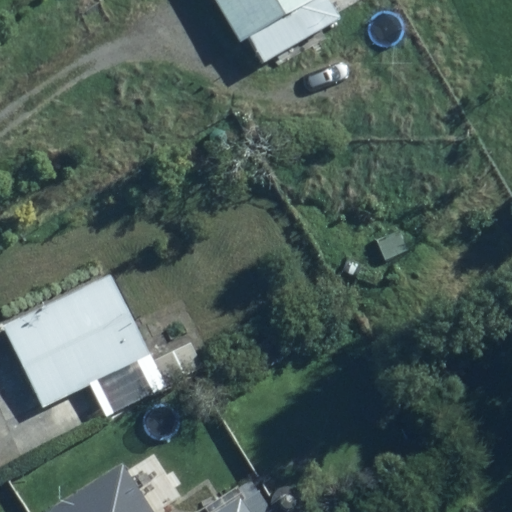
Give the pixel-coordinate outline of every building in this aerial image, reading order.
[(215,0),(238,40),(246,36),(261,61),(339,17),(328,0),(215,0)] [(385,259),(407,250),(399,231),(377,241),(385,259)] [(165,385),(110,274),(2,324),(41,407),(88,383),(105,416),(165,385)] [(157,359),(169,384),(205,366),(192,342),(157,359)] [(153,511),(121,461),(40,511),(153,511)] [(247,508),(239,495),(212,511),(271,511),(263,499),(247,508)]
